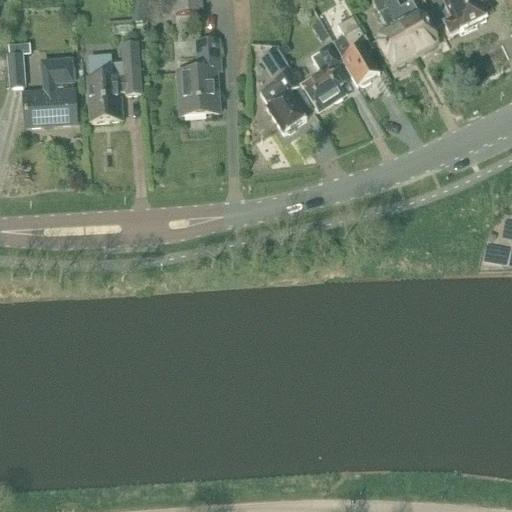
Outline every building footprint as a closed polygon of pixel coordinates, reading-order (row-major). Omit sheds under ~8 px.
[(173,0),(175,15),(203,14),(202,0),(173,0)] [(389,11),(382,0),(379,0),(373,4),(389,34),(377,41),(392,69),(414,57),(389,11)] [(475,1),(476,0),(447,0),(444,2),(453,21),(443,25),(450,38),(458,34),(460,36),(464,34),(467,35),(471,33),(471,30),(486,23),(475,1)] [(389,11),(414,57),(435,45),(420,18),(408,25),(398,6),(389,11)] [(334,45),(336,49),(343,61),(342,61),(359,89),(380,76),(367,55),(373,51),(353,18),(339,27),(345,39),(334,45)] [(181,120),(191,119),(219,117),(216,74),(220,74),(217,45),(197,46),(199,75),(191,75),(177,77),(181,120)] [(286,45),(280,49),(285,56),(291,53),(286,45)] [(140,97),(138,71),(136,47),(121,48),(122,66),(111,67),(111,64),(89,66),(90,82),(88,82),(91,125),(121,123),(120,108),(117,108),(116,95),(125,94),(125,98),(140,97)] [(318,55),(330,73),(342,65),(331,47),(318,55)] [(29,49),(7,50),(9,92),(25,91),(23,56),(29,55),(29,49)] [(260,62),(272,80),(289,69),(277,51),(260,62)] [(26,130),(76,127),(72,64),(43,66),(46,98),(24,99),(26,130)] [(301,90),(290,73),(275,82),(285,98),(267,109),(284,136),(308,121),(304,115),(312,110),(301,90)] [(345,97),(330,73),(303,90),(318,114),(345,97)]
